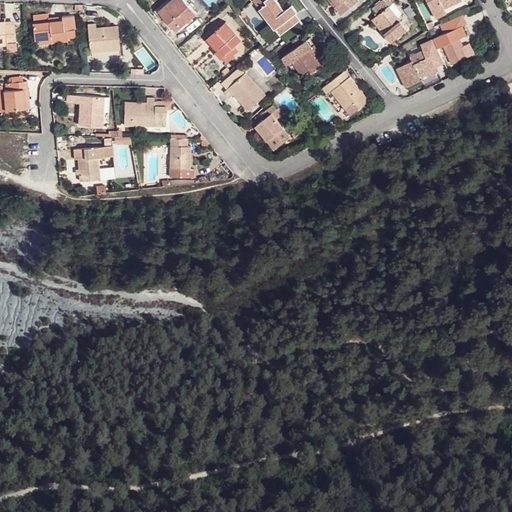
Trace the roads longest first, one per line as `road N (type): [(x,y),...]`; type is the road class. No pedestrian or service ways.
road 1 (track): [(0,490),(52,472),(143,479),(511,397)]
road 2 (track): [(0,173),(92,198),(205,189),(268,170)]
road 3 (residential): [(189,78),(268,170),(403,108)]
road 4 (residential): [(50,173),(48,81),(189,78)]
road 5 (residential): [(403,108),(502,62),(510,41),(490,0)]
road 6 (residential): [(403,108),(313,0)]
